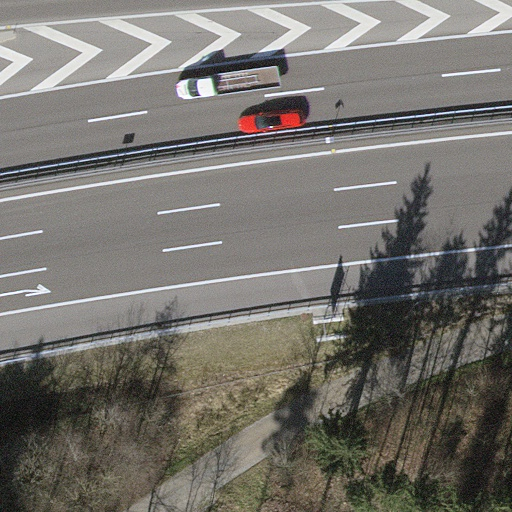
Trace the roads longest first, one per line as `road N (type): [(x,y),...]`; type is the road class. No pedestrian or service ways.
road 1 (motorway): [(0,258),(511,190)]
road 2 (motorway): [(511,69),(0,136)]
road 3 (track): [(511,343),(335,404),(169,511)]
